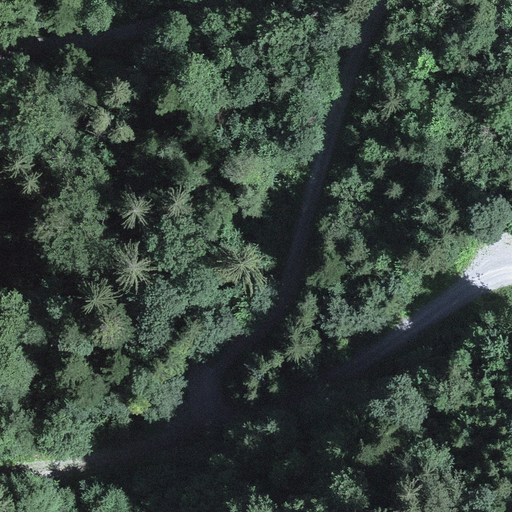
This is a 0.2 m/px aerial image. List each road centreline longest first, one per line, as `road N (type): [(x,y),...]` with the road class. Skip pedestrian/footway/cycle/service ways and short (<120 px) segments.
road 1 (track): [(511,254),(457,268),(324,383),(227,419),(193,397),(200,363),(283,295),(343,75),(377,0)]
road 2 (track): [(214,0),(101,37),(0,49)]
road 3 (track): [(0,471),(122,453),(173,436),(205,411)]
